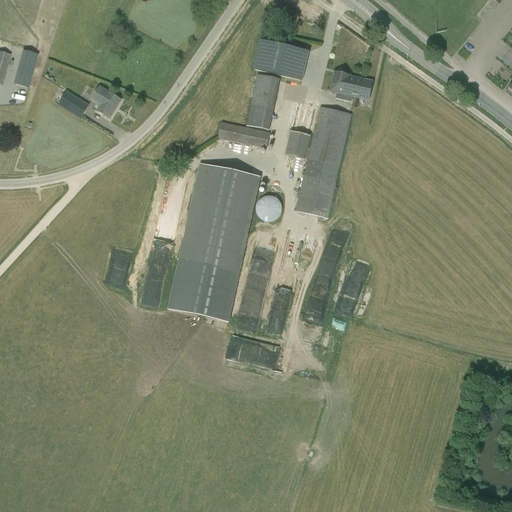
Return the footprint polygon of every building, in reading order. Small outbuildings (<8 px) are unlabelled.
[(261,41),(254,70),(302,82),(309,52),(278,45),(261,41)] [(24,50),(15,84),(30,89),(39,54),(24,50)] [(0,86),(2,87),(11,56),(0,52),(0,86)] [(254,70),(237,138),(286,150),(302,82),(254,70)] [(350,78),(350,76),(335,73),(331,92),(355,97),(360,98),(363,80),(350,78)] [(360,98),(368,100),(372,83),(363,80),(360,98)] [(121,101),(108,93),(99,87),(90,101),(100,107),(97,111),(110,119),(121,101)] [(57,105),(81,120),(89,105),(79,99),(66,91),(57,105)] [(305,160),(318,107),(298,102),(285,155),(305,160)] [(351,115),(320,108),(296,212),(327,219),(340,167),(339,167),(350,123),(351,115)] [(168,310),(227,323),(259,179),(200,165),(168,310)] [(271,197),(270,197),(269,197),(267,197),(266,197),(265,198),(263,198),(262,199),(261,200),(260,201),(259,202),(258,203),(258,204),(257,205),(257,206),(256,208),(256,209),(256,210),(256,212),(257,213),(257,214),(258,216),(258,217),(259,218),(260,219),(261,220),(262,221),(263,221),(264,222),(266,222),(267,223),(268,223),(270,223),(271,223),(272,222),(274,222),(275,221),(276,221),(277,220),(278,219),(279,218),(280,217),(281,216),(281,215),(282,213),(282,212),(282,211),(282,209),(282,208),(282,207),(281,205),(281,204),(280,203),(279,202),(278,201),(277,200),(276,199),(275,198),(274,198),(273,197),(271,197)] [(147,291),(163,293),(166,276),(148,273),(146,287),(148,287),(147,291)] [(309,293),(303,330),(310,331),(309,334),(317,335),(323,295),(309,293)] [(489,505),(487,511),(491,511),(495,511),(498,506),(499,501),(490,499),(489,505)]
